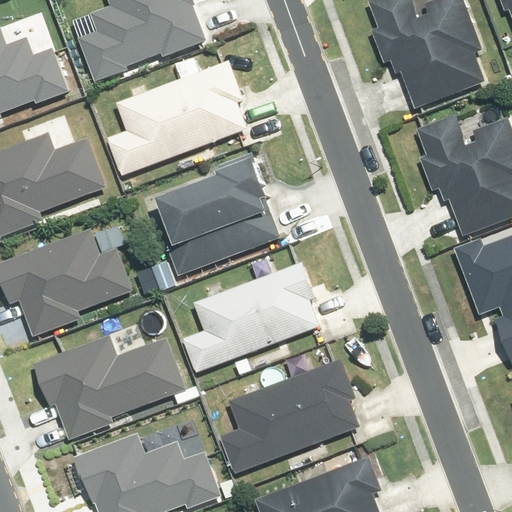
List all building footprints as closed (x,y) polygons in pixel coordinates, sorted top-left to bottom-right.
[(94,77),(210,35),(196,0),(114,0),(116,5),(91,14),(98,35),(81,42),(94,77)] [(410,0),(385,0),(362,9),(403,115),(494,80),(463,0),(446,0),(415,12),(410,0)] [(511,0),(498,0),(511,34),(511,0)] [(11,29),(0,32),(0,121),(10,118),(6,108),(71,85),(53,35),(18,47),(11,29)] [(130,189),(274,133),(255,83),(234,91),(223,62),(115,104),(126,130),(110,136),(130,189)] [(409,138),(451,245),(511,221),(511,128),(502,102),(409,138)] [(50,130),(0,147),(0,239),(47,222),(43,211),(108,188),(90,139),(57,151),(50,130)] [(140,218),(168,289),(290,242),(257,158),(222,172),(227,184),(140,218)] [(86,229),(0,260),(29,339),(84,319),(80,308),(144,285),(127,237),(93,249),(86,229)] [(511,238),(458,260),(482,323),(492,319),(511,369),(511,238)] [(181,341),(195,379),(326,329),(301,265),(198,305),(208,330),(181,341)] [(125,336),(39,367),(68,446),(123,426),(119,415),(183,392),(166,343),(132,355),(125,336)] [(221,438),(238,483),(370,432),(345,367),(235,409),(243,430),(221,438)] [(150,433),(82,456),(101,511),(163,511),(219,493),(206,454),(188,461),(181,440),(156,448),(150,433)] [(389,511),(370,461),(257,504),(260,511),(389,511)]
